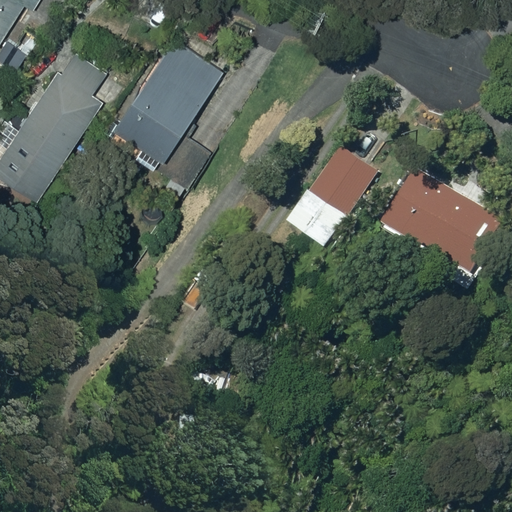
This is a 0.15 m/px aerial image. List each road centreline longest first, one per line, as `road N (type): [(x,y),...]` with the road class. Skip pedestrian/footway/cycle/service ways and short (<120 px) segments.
road 1 (unknown): [(391,25),(357,81),(206,272),(180,324),(148,433),(143,511)]
road 2 (residential): [(353,0),(461,73)]
